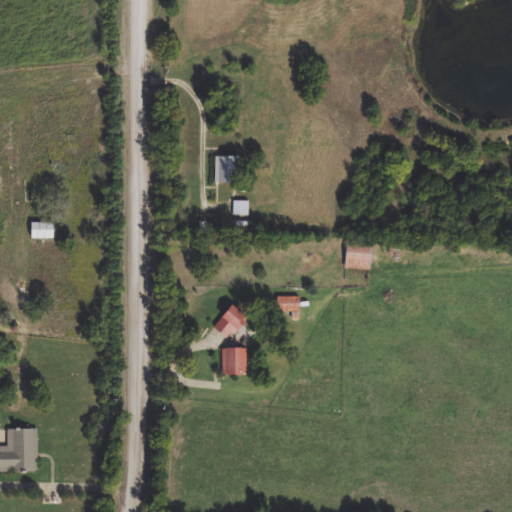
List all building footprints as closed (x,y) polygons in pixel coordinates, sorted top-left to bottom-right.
[(215,183),(215,156),(236,156),(236,183),(215,183)] [(250,201),(250,215),(234,215),(234,201),(250,201)] [(32,223),(54,223),(54,239),(32,239),(32,223)] [(371,269),(346,269),(346,245),(371,245),(371,269)] [(300,296),(300,318),(278,318),(278,296),(300,296)] [(248,318),(230,340),(214,327),(232,305),(248,318)] [(223,348),(248,348),(248,377),(223,377),(223,348)] [(39,430),(39,472),(0,472),(0,447),(8,448),(8,429),(39,430)]
